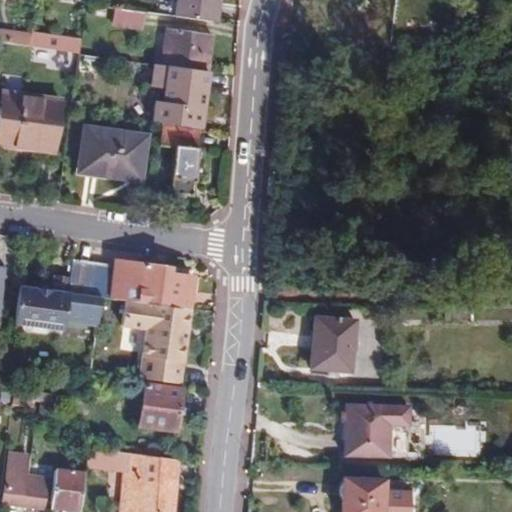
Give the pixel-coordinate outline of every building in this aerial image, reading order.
[(212,0),(174,0),(172,17),(210,22),(212,0)] [(142,25),(145,13),(118,9),(117,22),(142,25)] [(202,71),(205,71),(210,33),(165,28),(161,65),(165,66),(202,71)] [(27,36),(26,48),(46,51),(48,38),(27,36)] [(198,108),(202,71),(165,66),(161,65),(156,65),(153,87),(166,89),(164,104),(193,108),(198,108)] [(0,149),(50,157),(56,105),(0,98),(0,149)] [(193,108),(164,104),(156,103),(153,123),(190,128),(193,108)] [(137,180),(143,136),(82,129),(78,172),(137,180)] [(191,197),(196,149),(173,147),(169,195),(191,197)] [(185,309),(186,309),(191,277),(165,274),(166,268),(115,262),(114,271),(93,268),(90,297),(101,298),(125,301),(169,307),(185,309)] [(90,297),(93,268),(72,264),(70,279),(68,294),(90,297)] [(19,289),(14,325),(63,330),(64,323),(68,294),(70,279),(52,278),(51,293),(19,289)] [(101,298),(90,297),(68,294),(64,323),(97,327),(101,298)] [(139,378),(179,384),(182,340),(178,340),(179,330),(183,330),(185,309),(169,307),(125,301),(122,326),(146,329),(139,378)] [(344,369),(345,318),(308,316),(307,367),(344,369)] [(57,380),(55,392),(64,393),(65,381),(57,380)] [(175,436),(180,394),(144,389),(138,431),(175,436)] [(40,393),(32,392),(30,411),(38,412),(40,393)] [(40,393),(38,412),(52,414),(55,395),(40,393)] [(382,457),(385,407),(343,406),(341,456),(382,457)] [(179,464),(179,460),(118,452),(118,461),(126,462),(122,511),(191,511),(197,465),(179,464)] [(22,484),(24,467),(8,466),(2,504),(42,509),(45,488),(22,484)] [(51,508),(80,511),(85,472),(56,469),(55,477),(51,508)] [(372,511),(374,481),(336,480),(334,511),(372,511)]
